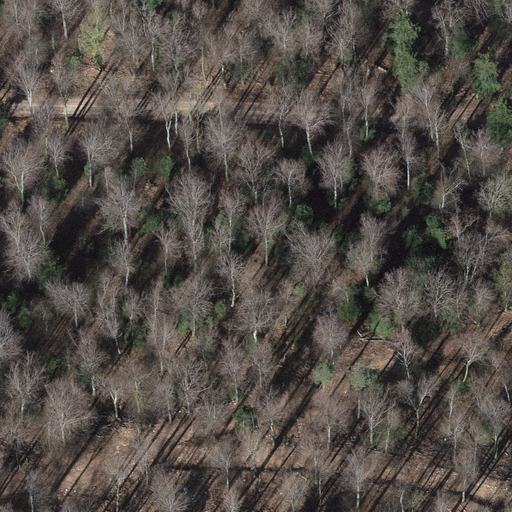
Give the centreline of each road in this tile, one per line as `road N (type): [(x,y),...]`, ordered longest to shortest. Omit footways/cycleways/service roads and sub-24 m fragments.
road 1 (track): [(0,492),(253,406),(511,333)]
road 2 (track): [(511,123),(0,109)]
